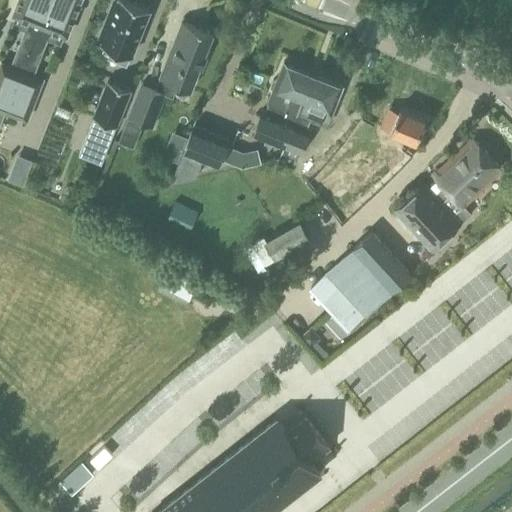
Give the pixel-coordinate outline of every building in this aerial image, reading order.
[(15,12),(15,13),(16,14),(31,19),(27,29),(38,33),(50,0),(20,0),(16,12),(15,12)] [(50,0),(38,33),(48,37),(51,27),(66,33),(66,34),(67,34),(68,33),(68,32),(78,5),(81,6),(83,0),(50,0)] [(151,8),(130,0),(118,0),(119,0),(117,0),(114,0),(100,37),(103,39),(102,43),(132,55),(151,8)] [(214,33),(183,21),(161,77),(192,89),(200,69),(203,70),(209,55),(206,53),(214,33)] [(0,67),(0,108),(7,111),(23,70),(2,62),(0,67)] [(251,135),(284,148),(295,121),(298,112),(314,73),(284,62),(278,78),(273,79),(271,86),(274,89),(269,101),(270,101),(266,110),(262,108),(251,135)] [(44,78),(23,70),(7,111),(27,119),(44,78)] [(328,124),(343,85),(314,73),(298,112),(295,121),(284,148),(283,150),(298,156),(299,153),(300,153),(310,128),(306,126),(310,117),(328,124)] [(131,89),(109,80),(87,136),(110,145),(131,89)] [(167,92),(142,83),(129,117),(153,127),(167,92)] [(400,108),(396,117),(387,113),(381,127),(391,131),(417,142),(425,118),(400,108)] [(332,222),(393,159),(354,121),(318,159),(331,171),(306,197),(332,222)] [(194,125),(183,151),(219,165),(230,139),(194,125)] [(464,206),(502,169),(473,138),(434,173),(444,184),(435,194),(424,182),(395,210),(431,248),(460,221),(443,202),(453,193),(464,206)] [(196,178),(203,159),(183,151),(171,182),(196,178)] [(190,230),(199,210),(175,200),(167,219),(190,230)] [(275,258),(311,237),(300,220),(264,240),(275,258)] [(325,272),(309,287),(333,315),(326,321),(341,337),(365,315),(370,311),(387,295),(393,290),(412,273),(372,229),(325,272)] [(187,304),(196,285),(167,270),(158,290),(187,304)] [(329,444),(307,416),(306,416),(305,415),(303,417),(304,418),(288,430),(278,417),(277,418),(276,417),(274,419),(275,419),(263,429),(263,428),(260,430),(261,430),(249,440),(249,439),(247,440),(247,441),(235,450),(233,451),(233,452),(222,461),(221,461),(219,462),(219,463),(208,472),(207,471),(205,473),(206,474),(194,483),(193,482),(191,484),(192,485),(180,494),(179,493),(177,495),(178,495),(166,505),(165,504),(163,506),(164,506),(156,511),(269,511),(276,507),(277,508),(279,506),(278,505),(290,496),(291,497),(293,495),(292,494),(304,485),(304,486),(306,484),(318,474),(318,475),(320,473),(320,472),(310,459),(327,447),(329,446),(329,445),(329,444)] [(105,445),(89,460),(98,469),(114,454),(105,445)] [(82,462),(62,481),(73,493),(93,473),(83,462),(82,462)]
